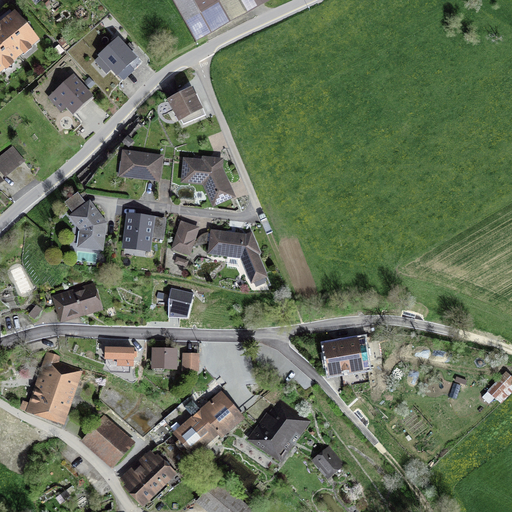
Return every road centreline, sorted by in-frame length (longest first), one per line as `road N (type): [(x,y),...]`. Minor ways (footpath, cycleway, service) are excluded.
road 1 (residential): [(0,344),(56,329),(248,335),(392,318)]
road 2 (tertiary): [(310,0),(173,68),(0,226)]
road 3 (track): [(248,335),(286,348),(427,511)]
road 4 (track): [(392,318),(511,351)]
